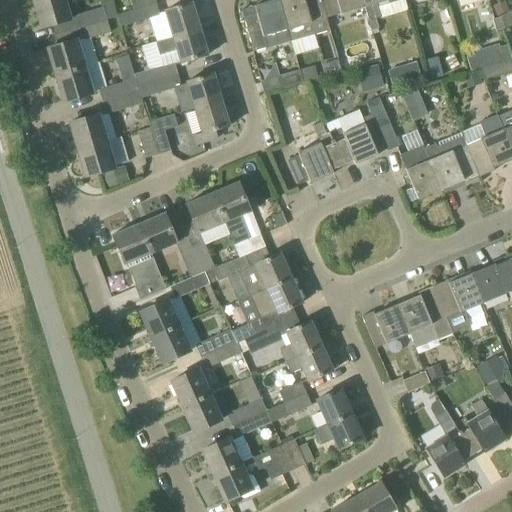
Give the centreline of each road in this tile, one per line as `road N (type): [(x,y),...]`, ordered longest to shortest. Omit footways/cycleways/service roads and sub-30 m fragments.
road 1 (tertiary): [(107,511),(0,173)]
road 2 (residential): [(72,220),(258,140),(222,0)]
road 3 (unclassified): [(193,511),(107,327),(72,220)]
road 4 (residential): [(280,511),(390,440),(331,295)]
road 5 (residential): [(419,258),(395,202),(367,193),(311,220),(309,242),(331,295)]
road 6 (unclassified): [(72,220),(4,0)]
